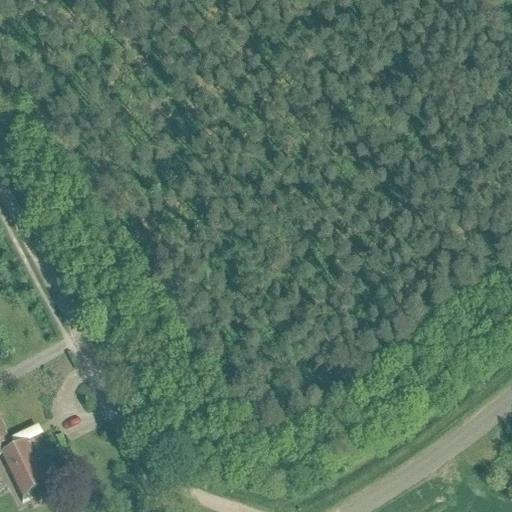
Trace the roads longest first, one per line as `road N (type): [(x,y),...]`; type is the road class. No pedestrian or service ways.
road 1 (track): [(230,511),(161,480),(141,459),(0,195)]
road 2 (unclassified): [(349,511),(511,387)]
